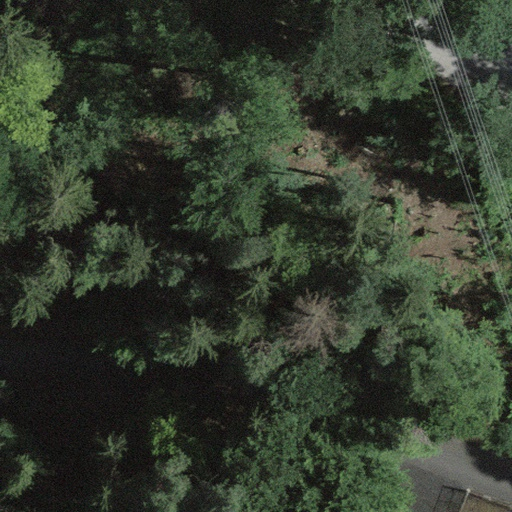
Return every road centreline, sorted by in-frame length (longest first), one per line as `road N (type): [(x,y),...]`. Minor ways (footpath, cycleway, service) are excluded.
road 1 (track): [(511,481),(270,397),(107,367),(0,360)]
road 2 (residential): [(348,0),(511,92)]
